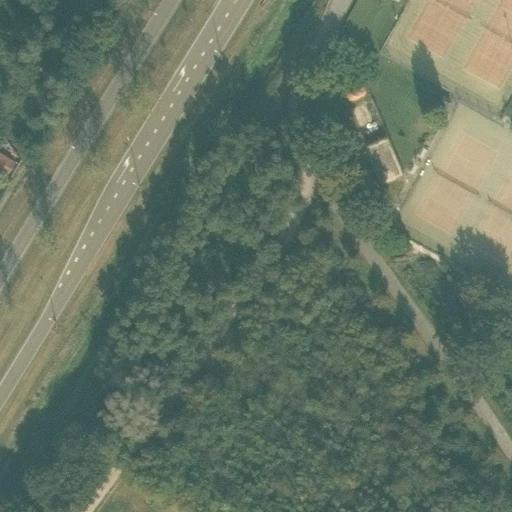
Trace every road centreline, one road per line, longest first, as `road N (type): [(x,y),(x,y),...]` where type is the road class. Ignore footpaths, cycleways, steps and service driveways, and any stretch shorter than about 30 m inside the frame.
road 1 (unclassified): [(511,455),(319,183),(306,149),(296,90),(343,0)]
road 2 (secondary): [(0,400),(245,0)]
road 3 (track): [(319,183),(87,511)]
road 4 (secondary): [(171,0),(0,278)]
